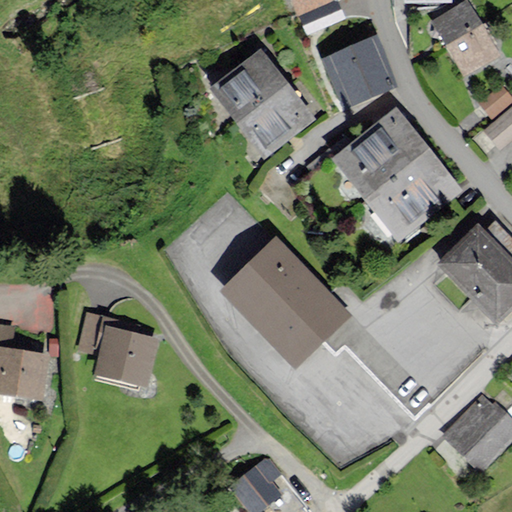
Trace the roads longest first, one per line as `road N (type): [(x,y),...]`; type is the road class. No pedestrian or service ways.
road 1 (residential): [(378,0),(419,106),(511,210)]
road 2 (residential): [(511,347),(345,511)]
